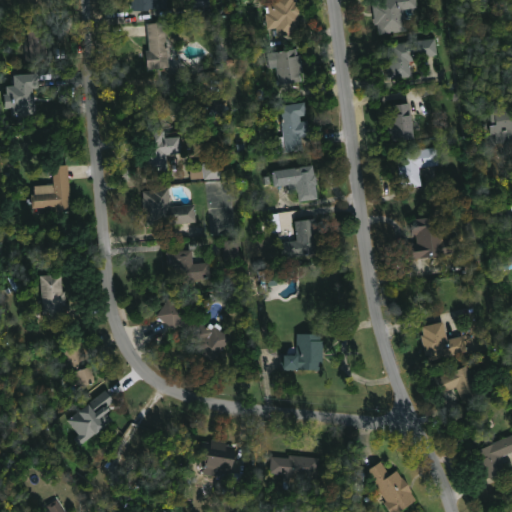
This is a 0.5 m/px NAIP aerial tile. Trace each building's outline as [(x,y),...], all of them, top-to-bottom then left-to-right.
[(19,0),(20,10),(41,10),(40,0),(19,0)] [(151,10),(133,10),(133,0),(160,0),(160,8),(151,8),(151,10)] [(297,0),(298,4),(299,3),(302,30),(278,34),(277,28),(272,28),(268,0),(297,0)] [(405,9),(408,32),(381,35),(379,23),(376,23),(375,11),(380,11),(378,0),(418,0),(420,7),(405,9)] [(44,21),(44,25),(46,25),(47,58),(28,60),(28,58),(26,58),(25,27),(35,25),(35,21),(44,21)] [(159,67),(150,68),(148,50),(151,50),(149,23),(167,21),(169,42),(167,42),(169,58),(158,59),(159,67)] [(411,72),(398,74),(394,44),(421,40),(423,54),(414,55),(415,60),(410,60),(411,72)] [(297,48),(299,55),(301,54),(305,74),(302,74),(303,81),(282,85),(277,55),(279,55),(279,52),(297,48)] [(248,99),(236,101),(232,75),(245,73),(248,99)] [(13,75),(13,86),(5,86),(6,116),(34,115),(34,88),(38,88),(37,74),(13,75)] [(303,117),(303,120),(309,120),(311,135),(303,136),(305,149),(282,152),(280,136),(285,136),(283,122),(287,121),(286,105),(307,102),(309,115),(303,117)] [(412,103),(415,135),(398,137),(395,119),(394,119),(393,115),(399,114),(397,105),(412,103)] [(511,105),(511,148),(489,152),(487,122),(491,122),(492,128),(493,128),(493,124),(495,124),(493,108),(511,105)] [(165,130),(166,137),(181,135),(183,153),(168,154),(169,163),(148,165),(145,132),(165,130)] [(419,167),(421,179),(423,179),(424,185),(402,188),(399,162),(403,162),(402,151),(438,147),(441,164),(419,167)] [(223,161),(224,178),(191,178),(191,165),(204,164),(204,161),(223,161)] [(70,196),(70,210),(58,210),(58,206),(34,207),(34,193),(37,193),(36,185),(50,185),(49,182),(55,182),(55,165),(70,164),(71,196),(70,196)] [(315,164),(316,174),(317,174),(320,198),(302,201),(301,193),(291,194),(290,184),(276,186),(274,170),(315,164)] [(170,187),(172,206),(195,204),(197,222),(164,226),(163,222),(148,223),(147,210),(144,210),(143,198),(145,198),(144,191),(170,187)] [(444,216),(446,239),(455,238),(457,253),(417,258),(415,244),(419,243),(418,234),(412,234),(411,223),(416,222),(416,219),(444,216)] [(320,252),(278,256),(277,242),(298,240),(297,221),(318,219),(320,252)] [(241,262),(226,263),(224,239),(240,238),(241,262)] [(194,258),(195,263),(210,262),(211,278),(178,281),(176,265),(168,266),(167,252),(195,249),(195,258),(194,258)] [(64,273),(64,282),(68,282),(68,286),(64,286),(65,291),(68,291),(68,306),(63,306),(63,319),(44,320),(43,274),(64,273)] [(188,311),(176,329),(158,317),(169,299),(188,311)] [(445,321),(449,338),(464,335),(468,352),(429,361),(422,335),(425,334),(423,326),(445,321)] [(202,322),(212,329),(216,324),(232,337),(217,358),(198,344),(202,338),(194,333),(202,322)] [(322,333),(322,341),(324,341),(324,369),(285,369),(285,364),(281,364),(282,353),(298,353),(298,333),(322,333)] [(97,382),(78,389),(72,372),(76,371),(66,346),(82,340),(97,382)] [(471,363),(484,394),(465,402),(459,386),(448,391),(444,380),(461,373),(459,369),(471,363)] [(78,445),(105,428),(97,416),(115,404),(107,391),(66,418),(78,435),(73,438),(78,445)] [(508,471),(484,482),(472,456),(511,436),(511,454),(505,458),(507,463),(504,464),(508,471)] [(229,442),(229,444),(237,446),(232,474),(218,471),(218,469),(199,466),(204,441),(212,443),(212,439),(229,442)] [(321,457),(317,483),(306,481),(307,478),(278,474),(280,457),(290,458),(291,453),(321,457)] [(383,461),(391,473),(397,468),(414,492),(413,493),(417,500),(399,511),(391,511),(386,503),(388,501),(375,481),(378,480),(371,469),(383,461)] [(59,499),(68,511),(73,511),(75,511),(53,511),(49,506),(59,499)]
